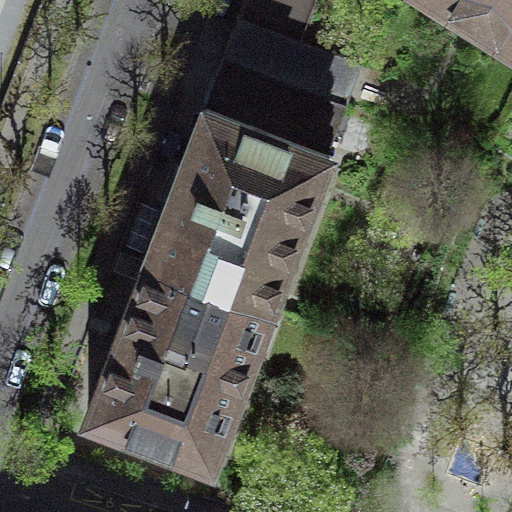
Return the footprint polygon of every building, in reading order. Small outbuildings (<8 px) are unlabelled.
[(245,0),(239,19),(320,50),(321,48),(301,41),(316,0),(245,0)] [(511,0),(445,0),(511,41),(511,0)] [(320,50),(239,19),(231,38),(224,58),(305,89),(320,50)] [(176,181),(147,257),(269,304),(346,104),(305,89),(224,58),(176,181)] [(117,334),(87,411),(210,458),(269,304),(147,257),(117,334)]
